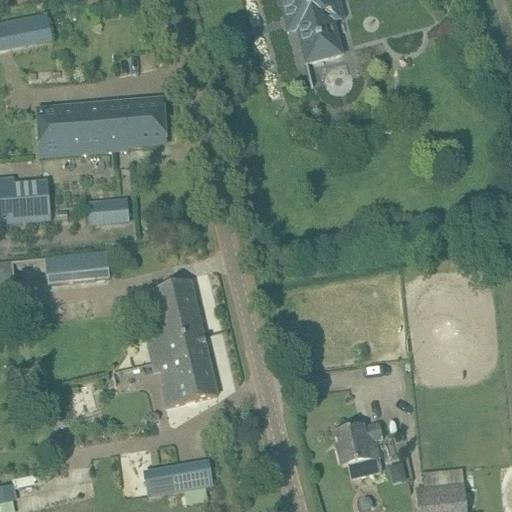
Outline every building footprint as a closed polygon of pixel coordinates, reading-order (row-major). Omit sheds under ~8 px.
[(335,4),(333,0),(278,0),(287,33),(296,30),(305,67),(342,57),(328,6),(335,4)] [(0,25),(0,53),(52,43),(47,17),(0,25)] [(40,118),(43,151),(44,160),(129,154),(129,149),(165,147),(162,103),(40,112),(40,118)] [(14,180),(0,180),(0,226),(50,222),(46,184),(15,186),(14,180)] [(87,206),(89,227),(129,224),(127,203),(87,206)] [(106,255),(46,261),(49,287),(108,281),(106,255)] [(160,331),(145,334),(152,364),(167,361),(164,346),(202,337),(190,285),(152,294),(160,331)] [(167,361),(152,364),(155,374),(160,373),(164,389),(158,390),(163,409),(215,396),(202,337),(164,346),(167,361)] [(383,442),(379,426),(361,431),(361,429),(334,436),(342,469),(347,467),(351,482),(381,474),(374,444),(383,442)] [(406,465),(392,468),(395,483),(409,481),(406,465)] [(180,469),(144,475),(148,499),(184,493),(180,469)] [(422,490),(416,490),(417,511),(466,511),(462,469),(421,472),(422,490)] [(12,485),(0,487),(0,504),(16,501),(12,485)]
